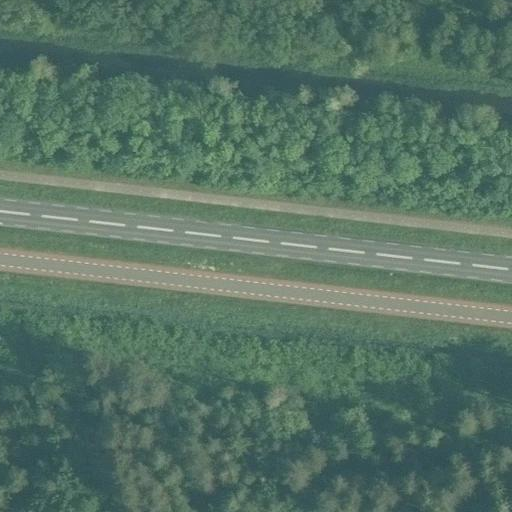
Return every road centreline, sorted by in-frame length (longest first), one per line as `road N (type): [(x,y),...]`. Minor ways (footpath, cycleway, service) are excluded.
road 1 (primary): [(511,272),(0,212)]
road 2 (unclassified): [(0,260),(511,319)]
